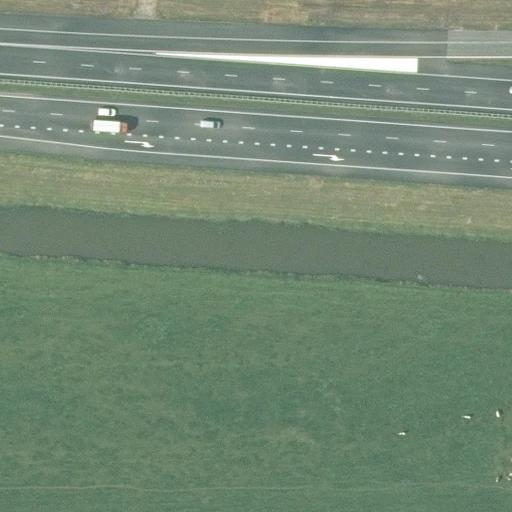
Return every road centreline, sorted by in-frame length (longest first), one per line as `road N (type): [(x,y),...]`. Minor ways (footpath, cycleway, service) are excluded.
road 1 (motorway): [(511,96),(0,59)]
road 2 (motorway): [(0,111),(511,148)]
road 3 (motorway): [(511,49),(211,47),(0,57)]
